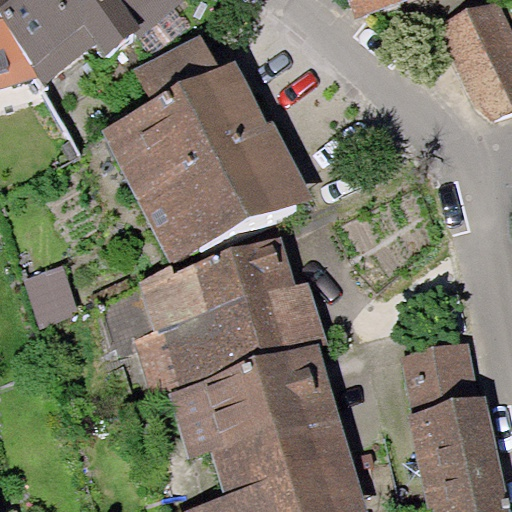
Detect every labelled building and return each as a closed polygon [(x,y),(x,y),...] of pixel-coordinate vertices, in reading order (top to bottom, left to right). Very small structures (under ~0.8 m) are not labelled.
[(87,51),(47,0),(0,0),(0,20),(44,77),(47,81),(87,51)] [(137,35),(108,0),(47,0),(87,51),(96,43),(108,58),(137,35)] [(180,0),(108,0),(137,35),(180,0)] [(511,0),(358,0),(367,21),(429,0),(511,0)] [(0,88),(44,77),(0,20),(0,88)] [(163,113),(108,139),(178,282),(333,222),(249,77),(229,85),(211,53),(151,87),(163,113)] [(307,266),(150,304),(166,338),(142,344),(158,396),(174,392),(330,355),(307,266)] [(469,342),(400,357),(433,511),(511,511),(487,395),(481,397),(469,342)] [(198,511),(372,511),(332,374),(183,418),(210,509),(198,511)]
